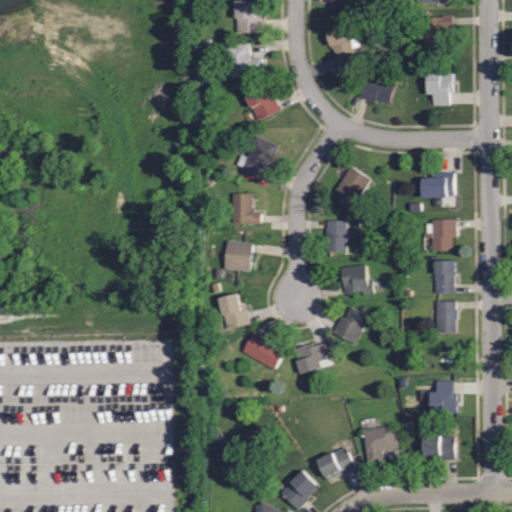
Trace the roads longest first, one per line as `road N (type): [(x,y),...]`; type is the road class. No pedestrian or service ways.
road 1 (residential): [(493,491),(488,0)]
road 2 (residential): [(490,137),(383,139),(338,122),(303,81),(294,0)]
road 3 (residential): [(338,122),(297,193),(297,299)]
road 4 (residential): [(343,511),(391,492),(511,490)]
